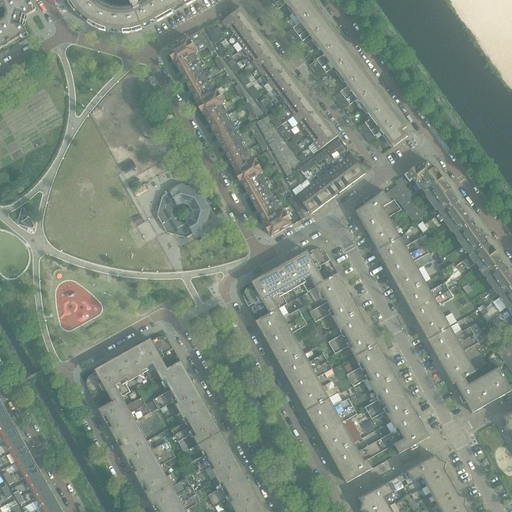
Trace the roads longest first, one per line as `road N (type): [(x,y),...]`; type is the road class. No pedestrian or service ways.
road 1 (residential): [(141,511),(61,369),(160,314),(171,317),(280,511)]
road 2 (residential): [(340,503),(222,292),(225,281),(260,257)]
road 3 (residential): [(453,434),(329,224)]
road 4 (residential): [(144,49),(260,257)]
road 5 (residential): [(383,179),(249,0)]
road 6 (residential): [(433,141),(328,0)]
road 7 (residential): [(2,379),(76,511)]
road 8 (residential): [(433,141),(511,250)]
